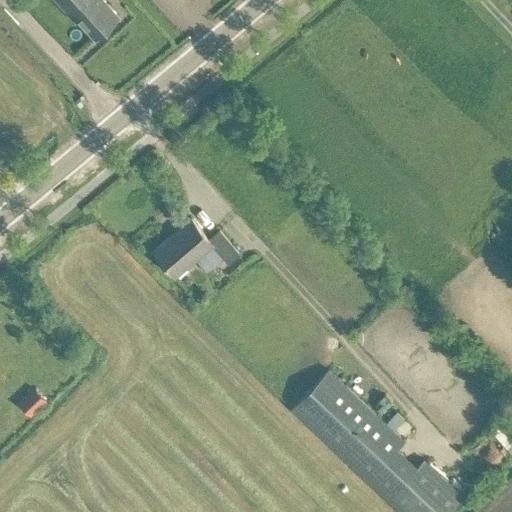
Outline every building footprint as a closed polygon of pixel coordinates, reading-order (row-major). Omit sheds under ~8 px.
[(56,0),(75,20),(78,18),(94,36),(118,15),(104,0),(56,0)] [(208,238),(191,217),(153,249),(175,274),(212,243),(228,263),(240,253),(219,228),(208,238)] [(400,509),(437,469),(424,457),(417,465),(398,447),(405,440),(329,368),(292,407),(400,509)] [(25,413),(45,399),(36,386),(16,399),(25,413)] [(488,427),(510,449),(511,447),(511,417),(505,410),(488,427)] [(437,469),(400,509),(403,511),(446,511),(463,493),(437,469)]
